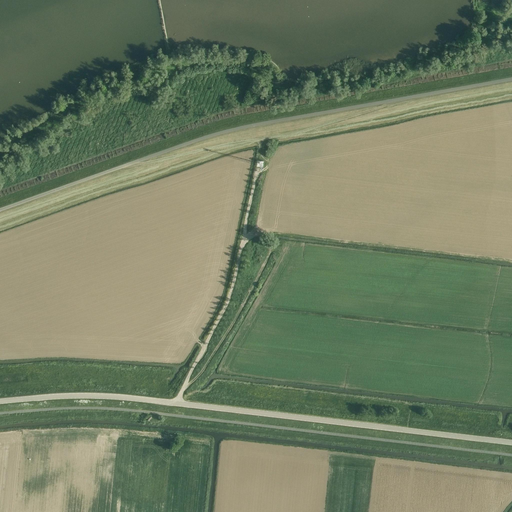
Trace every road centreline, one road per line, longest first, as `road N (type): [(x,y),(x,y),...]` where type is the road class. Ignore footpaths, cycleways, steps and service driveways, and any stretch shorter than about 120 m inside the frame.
road 1 (unclassified): [(511,79),(226,130),(0,209)]
road 2 (secondary): [(0,401),(128,397),(511,442)]
road 3 (track): [(393,100),(262,140),(231,296),(176,403)]
road 4 (track): [(129,163),(262,140)]
